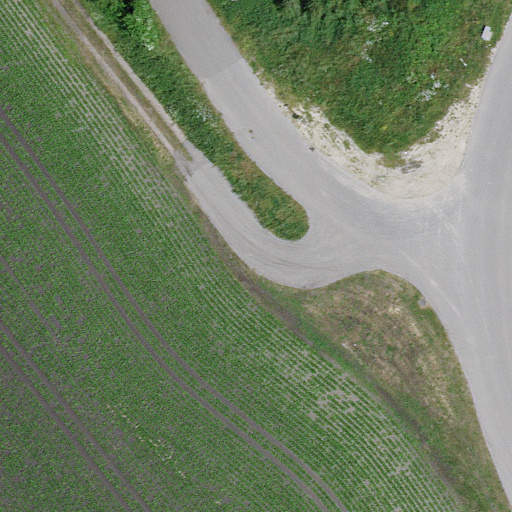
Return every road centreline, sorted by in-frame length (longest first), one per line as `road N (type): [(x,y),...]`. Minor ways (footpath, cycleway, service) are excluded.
road 1 (track): [(358,217),(339,242),(309,260),(265,249),(66,0)]
road 2 (track): [(175,0),(269,142),(386,237)]
road 3 (unclassified): [(479,260),(511,97)]
road 4 (unclassified): [(511,422),(479,260)]
